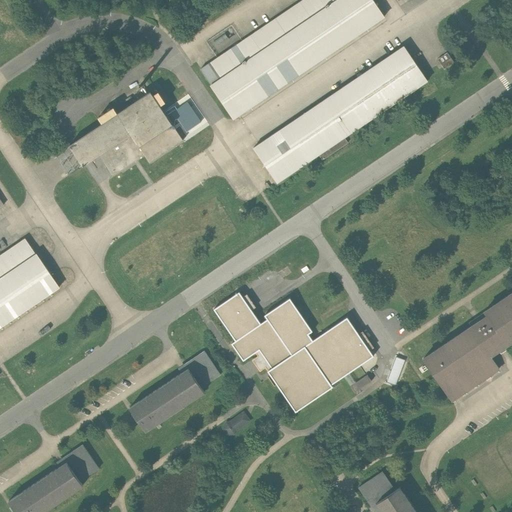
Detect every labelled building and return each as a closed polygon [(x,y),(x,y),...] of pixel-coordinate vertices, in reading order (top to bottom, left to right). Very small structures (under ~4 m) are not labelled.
[(300,0),(201,68),(212,84),(211,85),(233,118),(383,16),(371,0),(300,0)] [(425,80),(403,46),(252,148),(275,182),(317,154),(320,159),(345,143),(341,137),(425,80)] [(443,69),(453,62),(446,53),(435,60),(438,64),(439,64),(443,69)] [(151,94),(149,91),(69,146),(83,166),(99,155),(113,175),(144,153),(150,161),(183,139),(161,107),(169,101),(160,88),(151,94)] [(36,254),(35,255),(25,239),(0,255),(0,326),(59,288),(36,254)] [(240,289),(214,307),(235,339),(232,341),(243,359),(261,347),(273,365),(267,368),(295,409),(334,384),(332,381),(374,354),(348,315),(313,338),(308,331),(312,329),(290,295),(265,312),(268,317),(261,321),(240,289)] [(511,291),(486,309),(489,313),(424,357),(452,398),(500,366),(492,353),(511,339),(511,291)] [(221,375),(205,351),(186,363),(189,368),(131,406),(146,430),(205,391),(202,387),(221,375)] [(64,458),(68,462),(9,502),(15,511),(43,511),(83,486),(80,481),(99,468),(83,445),(64,458)] [(415,511),(399,487),(395,491),(382,472),(358,487),(371,506),(376,503),(381,511),(415,511)]
